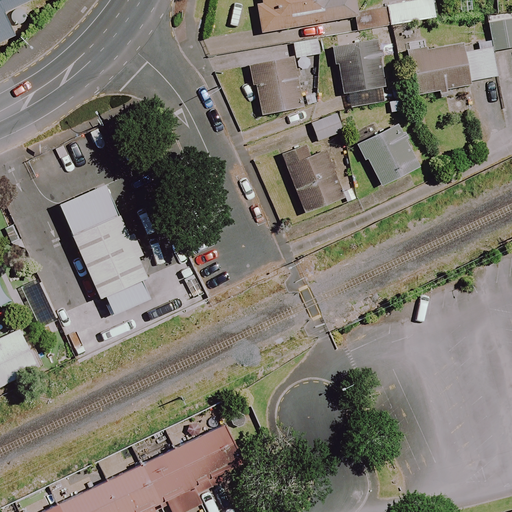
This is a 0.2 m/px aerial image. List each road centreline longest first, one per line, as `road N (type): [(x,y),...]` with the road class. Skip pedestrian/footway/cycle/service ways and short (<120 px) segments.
road 1 (residential): [(112,31),(184,103),(256,251)]
road 2 (tertiary): [(0,116),(76,67),(112,31)]
